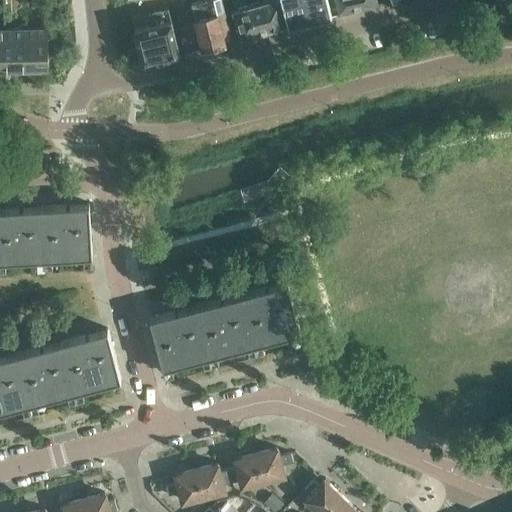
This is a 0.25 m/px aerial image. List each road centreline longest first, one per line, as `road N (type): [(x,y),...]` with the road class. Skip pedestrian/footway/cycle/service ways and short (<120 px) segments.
road 1 (residential): [(87,87),(136,84),(508,0)]
road 2 (residential): [(155,433),(113,258),(108,193),(83,144),(87,87)]
road 3 (residential): [(475,486),(288,402),(155,433)]
road 4 (residential): [(122,442),(0,473)]
